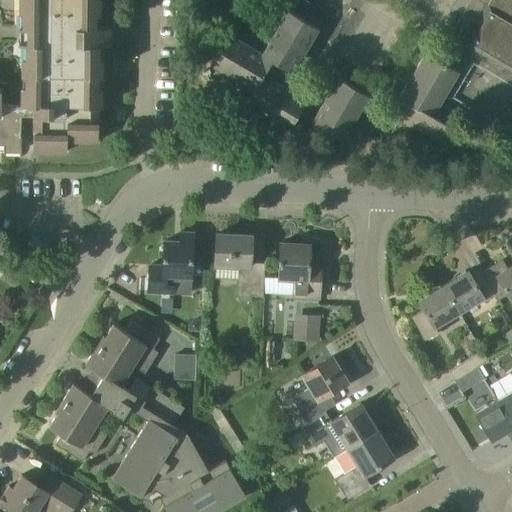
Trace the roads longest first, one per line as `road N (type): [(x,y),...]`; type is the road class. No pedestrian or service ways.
road 1 (residential): [(462,483),(382,342),(364,277),(368,193)]
road 2 (residential): [(149,189),(368,193)]
road 3 (residential): [(153,0),(149,189)]
road 4 (residential): [(0,413),(93,260)]
road 5 (residential): [(368,193),(475,202),(511,194)]
